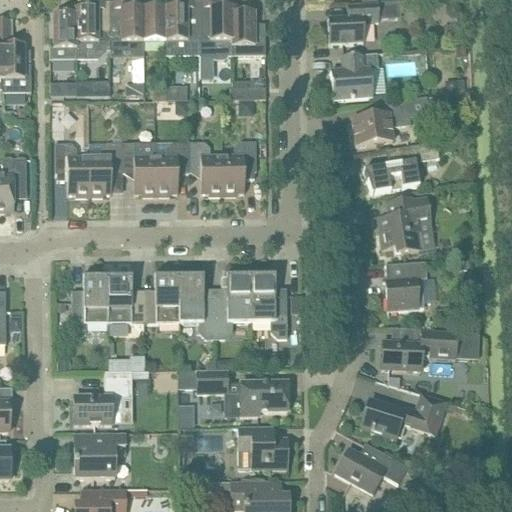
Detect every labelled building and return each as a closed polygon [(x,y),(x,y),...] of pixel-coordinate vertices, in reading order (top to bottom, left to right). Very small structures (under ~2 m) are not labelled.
[(198,61),(198,12),(186,12),(186,5),(188,5),(188,3),(178,4),(178,9),(164,9),(164,44),(164,61),(198,61)] [(209,12),(198,12),(198,61),(211,60),(214,65),(224,65),(227,60),(231,60),(231,50),(232,50),(231,9),(218,9),(218,3),(207,3),(207,4),(209,4),(209,12)] [(110,44),(109,12),(109,5),(110,5),(110,4),(88,4),(88,10),(75,11),(76,61),(96,61),(103,54),(103,44),(110,44)] [(120,12),(109,12),(110,44),(110,58),(123,58),(123,45),(143,45),(142,10),(129,10),(129,4),(118,4),(118,5),(120,5),(120,12)] [(449,4),(445,9),(445,14),(451,19),(457,19),(460,15),(460,9),(455,4),(449,4)] [(362,47),(361,26),(378,25),(377,7),(366,7),(346,8),(347,21),(327,22),(328,48),(348,47),(362,47)] [(164,44),(164,9),(142,10),(143,45),(164,44)] [(240,9),(231,9),(232,50),(232,59),(264,59),(264,27),(254,27),(254,15),(240,15),(240,9)] [(53,50),(49,50),(49,62),(76,62),(76,61),(75,11),(67,11),(67,17),(53,17),(53,50)] [(460,27),(443,28),(444,41),(461,40),(460,27)] [(12,42),(1,42),(1,93),(1,96),(30,96),(30,73),(24,73),(24,65),(23,53),(23,47),(10,48),(10,43),(12,43),(12,42)] [(455,49),(455,59),(465,59),(465,49),(455,49)] [(376,57),(361,58),(341,60),(342,73),(330,74),(332,104),(372,101),(370,81),(369,72),(377,71),(376,57)] [(450,82),(445,89),(446,95),(458,93),(456,81),(450,82)] [(76,86),(63,86),(63,99),(76,99),(76,86)] [(176,89),(164,89),(164,93),(164,103),(176,103),(176,89)] [(232,92),(229,92),(229,104),(255,103),(265,103),(265,91),(254,91),(232,92)] [(164,93),(152,93),(152,103),(164,103),(164,93)] [(425,101),(395,105),(389,106),(390,118),(351,123),(354,149),(374,147),(392,145),(390,132),(410,129),(409,122),(428,119),(425,101)] [(180,117),(187,116),(187,103),(181,103),(177,103),(177,114),(180,117)] [(64,111),(51,111),(51,139),(65,139),(64,111)] [(14,114),(2,114),(2,124),(14,124),(14,114)] [(450,137),(446,133),(441,134),(439,139),(443,143),(448,142),(450,137)] [(233,159),(221,159),(222,199),(235,199),(235,197),(243,197),(243,182),(253,182),(253,176),(255,176),(255,145),(239,145),(233,151),(233,159)] [(414,165),(438,161),(435,145),(397,151),(389,153),(391,163),(379,165),(379,166),(384,166),(384,169),(363,173),(371,196),(391,193),(401,192),(418,189),(414,165)] [(154,146),(121,147),(121,177),(133,177),(133,198),(141,198),(141,200),(155,200),(155,160),(154,146)] [(166,160),(155,160),(155,200),(169,200),(169,197),(177,197),(177,176),(188,176),(188,146),(172,146),(166,152),(166,160)] [(222,199),(221,159),(209,159),(209,152),(203,146),(188,146),(188,176),(199,176),(200,197),(208,197),(208,200),(222,199)] [(88,201),(88,161),(76,161),(76,153),(70,147),(54,147),(54,177),(56,177),(56,184),(66,184),(66,198),(75,198),(75,201),(88,201)] [(100,160),(88,161),(88,201),(102,200),(102,198),(110,198),(110,177),(121,177),(121,147),(105,147),(100,153),(100,160)] [(0,176),(0,216),(12,216),(11,194),(25,194),(25,162),(5,162),(1,163),(1,177),(0,176)] [(400,257),(418,254),(434,252),(426,201),(414,203),(405,204),(385,207),(387,221),(381,222),(383,234),(379,235),(381,253),(398,250),(400,257)] [(408,313),(423,312),(421,283),(426,283),(425,266),(404,267),(384,268),(384,269),(388,269),(389,289),(385,290),(388,322),(389,322),(388,314),(408,313)] [(273,277),(250,278),(250,326),(271,326),(271,336),(277,341),(286,341),(286,299),(274,299),(273,271),(272,272),(273,277)] [(215,342),(214,300),(203,300),(202,272),(201,272),(201,278),(178,278),(179,327),(199,326),(199,337),(204,342),(215,342)] [(250,326),(250,278),(227,278),(227,272),(226,272),(226,299),(214,300),(215,342),(225,342),(229,337),(229,326),(250,326)] [(107,327),(106,279),(84,280),(84,273),(83,273),(83,293),(77,293),(77,301),(71,301),(71,340),(79,340),(86,334),(85,327),(107,327)] [(143,327),(143,300),(131,301),(130,273),(129,273),(129,276),(120,277),(120,279),(106,279),(107,327),(143,327)] [(143,300),(143,327),(179,327),(178,278),(155,279),(155,273),(154,273),(155,300),(143,300)] [(21,320),(9,320),(9,330),(13,334),(21,334),(21,320)] [(382,345),(381,373),(401,373),(420,374),(421,361),(454,363),(455,350),(456,335),(435,332),(415,332),(415,346),(382,345)] [(478,336),(478,348),(486,347),(486,336),(478,336)] [(143,359),(129,359),(129,363),(129,375),(131,375),(143,375),(143,359)] [(215,360),(205,370),(205,373),(205,374),(215,374),(215,362),(215,360)] [(70,362),(57,362),(57,372),(70,372),(70,362)] [(221,362),(215,362),(215,374),(225,374),(225,366),(221,362)] [(129,375),(123,375),(103,375),(103,400),(73,401),(73,428),(93,428),(110,429),(110,414),(121,414),(121,402),(131,402),(131,382),(131,375),(129,375)] [(196,375),(179,376),(179,393),(196,392),(196,397),(224,397),(226,397),(226,386),(226,375),(196,375)] [(226,397),(224,397),(224,420),(240,420),(258,420),(258,416),(287,415),(286,385),(266,385),(240,386),(226,386),(226,397)] [(0,435),(8,435),(8,405),(4,405),(4,392),(11,392),(11,391),(0,391),(0,435)] [(434,439),(444,405),(440,403),(421,397),(414,418),(368,404),(360,433),(379,439),(394,444),(399,428),(434,439)] [(250,450),(250,472),(287,472),(287,443),(273,443),(273,430),(237,430),(237,450),(250,450)] [(124,437),(96,437),(76,437),(76,438),(93,438),(93,450),(73,450),(73,482),(93,482),(114,482),(114,459),(124,459),(124,437)] [(0,442),(0,483),(9,483),(8,451),(0,450),(0,443),(5,444),(5,443),(0,442)] [(365,447),(359,457),(348,451),(334,476),(372,497),(383,477),(399,486),(407,470),(365,447)] [(189,469),(178,470),(178,483),(178,485),(204,485),(214,485),(214,474),(189,474),(189,469)] [(172,483),(168,487),(168,492),(179,492),(178,485),(178,483),(172,483)] [(243,500),(243,511),(287,511),(287,498),(267,499),(266,486),(279,485),(279,484),(230,485),(230,500),(243,500)] [(204,501),(204,485),(178,485),(179,492),(179,501),(204,501)] [(134,493),(100,493),(80,493),(80,494),(87,494),(87,507),(74,507),(73,511),(123,511),(124,499),(134,499),(134,493)]
